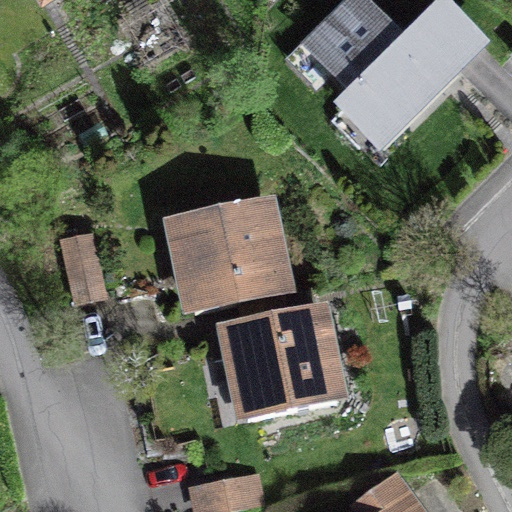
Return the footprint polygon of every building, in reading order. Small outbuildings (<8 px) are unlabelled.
[(489,59),(451,25),(421,58),(359,1),(303,61),(356,110),(336,132),(382,175),(489,59)] [(273,212),(171,238),(194,329),(296,304),(273,212)] [(92,252),(63,262),(83,323),(112,314),(92,252)] [(351,419),(332,329),(227,350),(246,440),(351,419)] [(429,511),(408,483),(367,511),(429,511)] [(263,511),(258,486),(187,501),(189,511),(263,511)]
